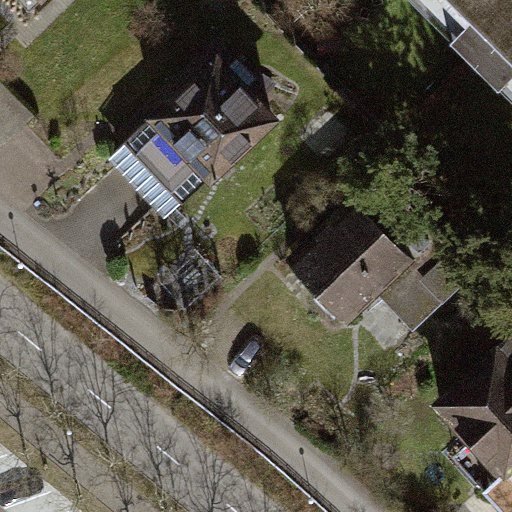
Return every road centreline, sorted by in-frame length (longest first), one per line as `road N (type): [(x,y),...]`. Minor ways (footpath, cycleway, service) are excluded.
road 1 (residential): [(0,216),(353,511)]
road 2 (residential): [(0,313),(243,511)]
